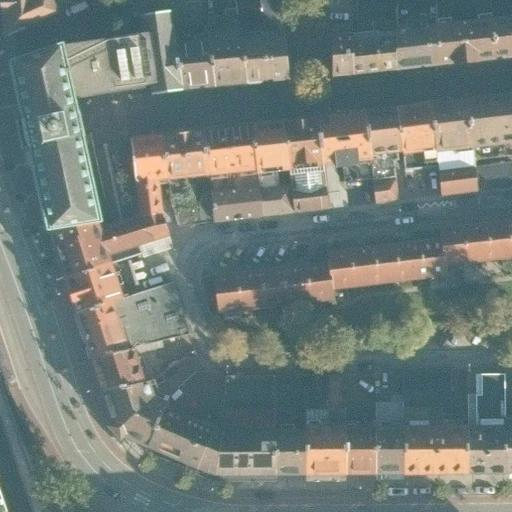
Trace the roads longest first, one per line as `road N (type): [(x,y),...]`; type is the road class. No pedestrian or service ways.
road 1 (residential): [(511,202),(202,240),(185,268),(213,361)]
road 2 (tertiary): [(0,241),(78,444),(106,480),(136,501)]
road 3 (residential): [(213,361),(511,359)]
road 4 (residential): [(0,48),(133,0)]
